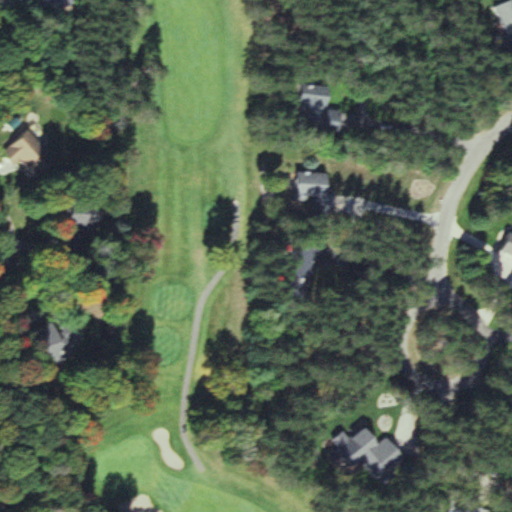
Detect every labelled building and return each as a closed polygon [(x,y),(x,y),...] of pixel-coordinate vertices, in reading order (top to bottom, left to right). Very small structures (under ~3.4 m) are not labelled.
[(511,0),(509,0),(499,5),(511,34),(511,0)] [(348,131),(348,110),(335,110),(335,86),(305,86),(304,130),(348,131)] [(58,163),(32,131),(8,151),(35,183),(58,163)] [(299,198),(319,199),(318,213),(338,214),(339,194),(333,194),(334,174),(300,172),(299,198)] [(105,224),(105,207),(80,207),(80,224),(105,224)] [(511,230),(508,229),(502,252),(511,255),(511,230)] [(84,320),(44,324),(47,356),(81,352),(80,340),(86,340),(84,320)] [(336,440),(357,467),(367,459),(381,478),(409,457),(392,435),(385,440),(373,424),(353,438),(347,431),(336,440)] [(455,511),(489,511),(491,508),(458,501),(455,511)]
